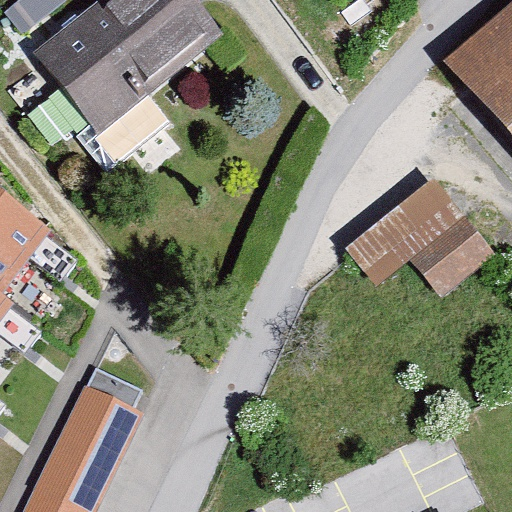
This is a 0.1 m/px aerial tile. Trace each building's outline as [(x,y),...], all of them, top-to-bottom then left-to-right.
[(222,0),(88,0),(50,26),(104,107),(236,19),(222,0)] [(511,3),(469,43),(511,90),(511,3)] [(61,203),(0,160),(0,316),(30,274),(18,265),(61,203)] [(501,236),(433,163),(360,230),(393,265),(416,244),(451,282),(501,236)] [(94,511),(149,400),(95,373),(25,511),(94,511)]
